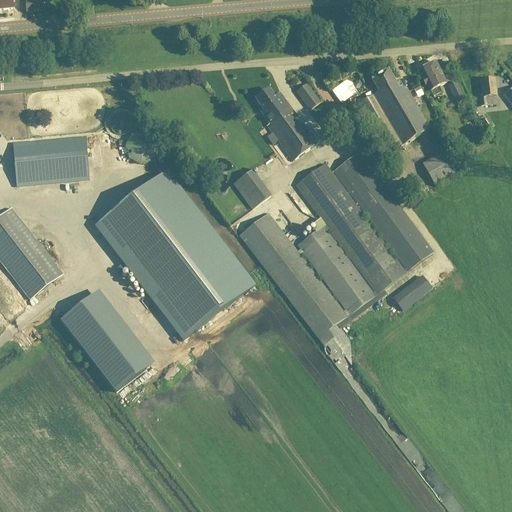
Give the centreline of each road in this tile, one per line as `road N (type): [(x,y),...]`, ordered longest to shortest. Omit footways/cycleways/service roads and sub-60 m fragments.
road 1 (unclassified): [(0,87),(511,45)]
road 2 (tertiary): [(0,32),(338,0)]
